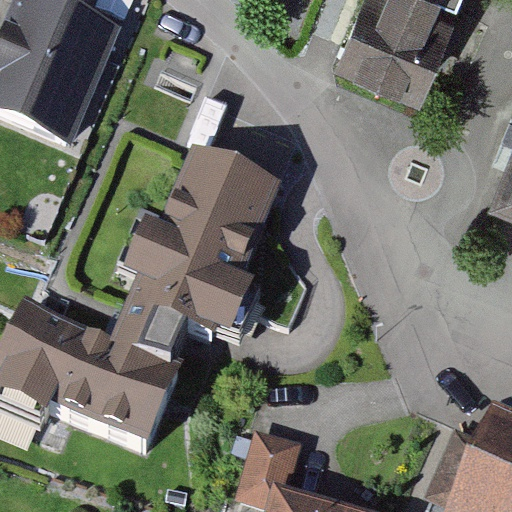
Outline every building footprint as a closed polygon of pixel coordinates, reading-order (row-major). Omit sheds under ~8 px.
[(0,0),(0,124),(72,155),(122,35),(36,0),(0,0)] [(358,0),(335,58),(421,93),(458,0),(358,0)] [(511,135),(485,197),(511,207),(511,135)] [(124,283),(138,289),(128,312),(216,349),(219,343),(232,348),(255,293),(242,287),(282,194),(194,156),(161,236),(146,230),(124,283)] [(26,311),(0,369),(0,393),(1,394),(0,396),(0,408),(48,430),(53,417),(147,459),(183,380),(26,311)] [(511,511),(511,427),(494,420),(485,440),(481,449),(456,438),(425,508),(434,511),(511,511)] [(292,448),(246,436),(227,509),(238,511),(337,511),(279,497),(292,448)]
